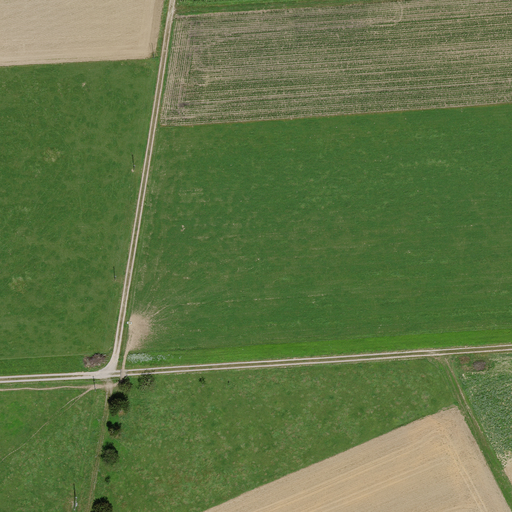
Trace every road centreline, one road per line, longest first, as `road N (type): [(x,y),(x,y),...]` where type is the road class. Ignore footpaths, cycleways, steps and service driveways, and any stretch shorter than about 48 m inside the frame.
road 1 (track): [(0,379),(110,373),(172,0)]
road 2 (track): [(511,347),(110,373)]
road 3 (track): [(87,511),(110,373)]
